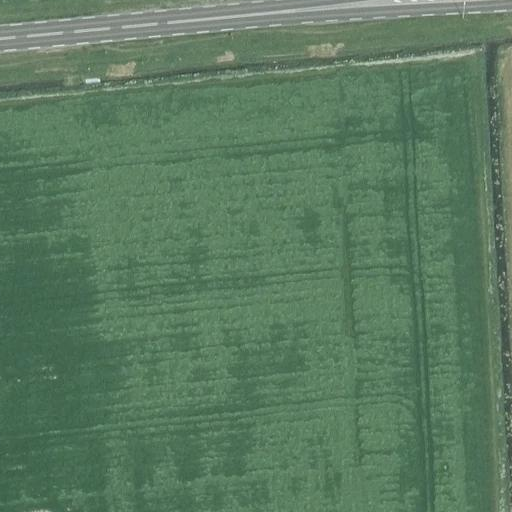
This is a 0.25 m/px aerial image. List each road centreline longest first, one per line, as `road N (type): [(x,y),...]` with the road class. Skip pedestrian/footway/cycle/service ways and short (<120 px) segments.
road 1 (primary): [(212,19),(511,4)]
road 2 (primary): [(212,19),(0,39)]
